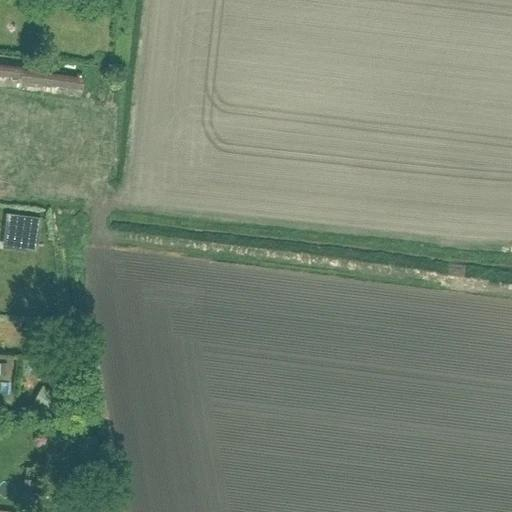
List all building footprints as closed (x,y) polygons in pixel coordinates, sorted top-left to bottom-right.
[(0,76),(23,79),(22,82),(85,91),(87,79),(27,71),(27,68),(0,64),(0,76)] [(8,215),(6,232),(22,234),(20,251),(37,253),(41,219),(8,215)] [(57,333),(45,333),(45,357),(57,357),(57,333)] [(55,363),(53,386),(70,388),(72,365),(55,363)] [(33,405),(50,413),(59,397),(42,388),(33,405)]
